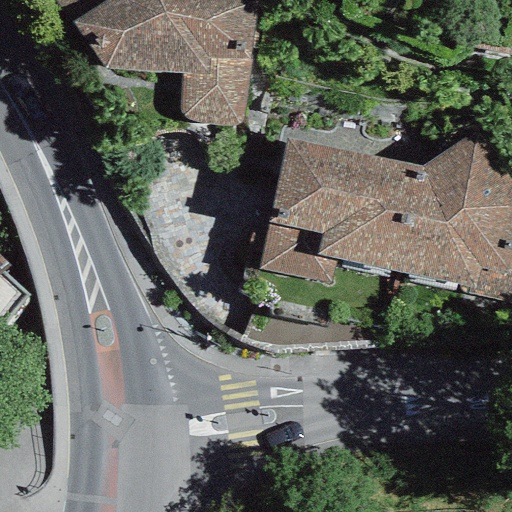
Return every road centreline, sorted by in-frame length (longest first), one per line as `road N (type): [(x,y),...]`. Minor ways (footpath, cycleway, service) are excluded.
road 1 (residential): [(511,385),(113,424)]
road 2 (secondary): [(0,82),(77,249),(104,345),(113,424)]
